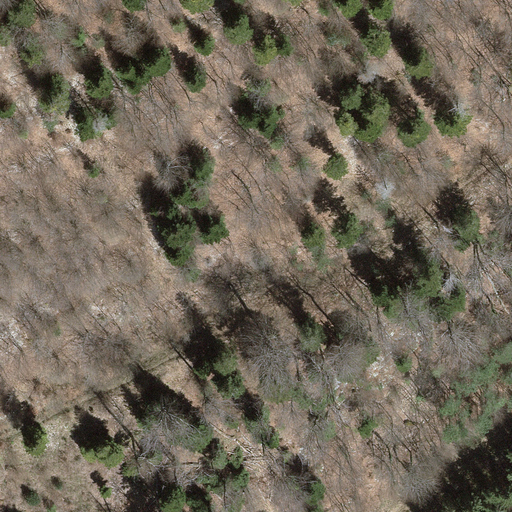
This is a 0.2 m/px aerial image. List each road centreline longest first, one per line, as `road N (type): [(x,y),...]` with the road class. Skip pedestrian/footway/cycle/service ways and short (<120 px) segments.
road 1 (track): [(0,430),(368,254),(511,145)]
road 2 (track): [(390,511),(434,468),(511,418)]
